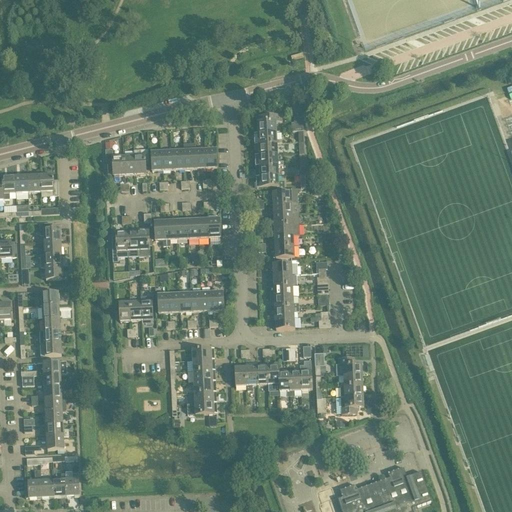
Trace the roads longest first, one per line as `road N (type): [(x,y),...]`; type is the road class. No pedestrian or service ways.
road 1 (residential): [(232,98),(309,78),(383,87),(511,41)]
road 2 (residential): [(0,155),(232,98)]
road 3 (residential): [(13,511),(16,347)]
road 4 (residential): [(243,342),(237,199)]
road 5 (residential): [(122,358),(162,356),(162,345),(243,342)]
